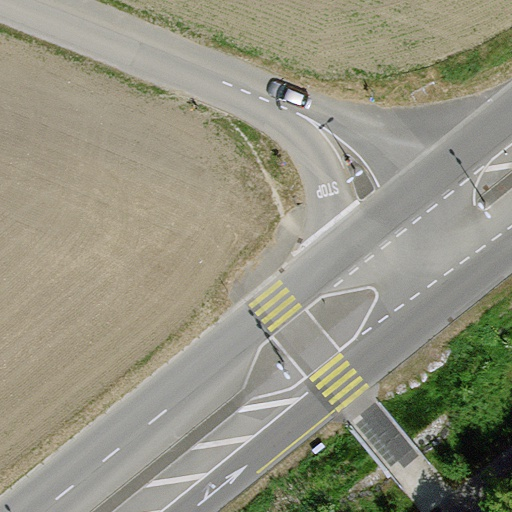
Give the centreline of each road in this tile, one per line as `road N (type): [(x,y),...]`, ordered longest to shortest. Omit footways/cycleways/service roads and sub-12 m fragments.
road 1 (secondary): [(409,217),(44,511)]
road 2 (unclassified): [(409,217),(331,131),(10,0)]
road 3 (secondary): [(164,511),(438,289)]
road 4 (secondary): [(511,133),(409,217)]
